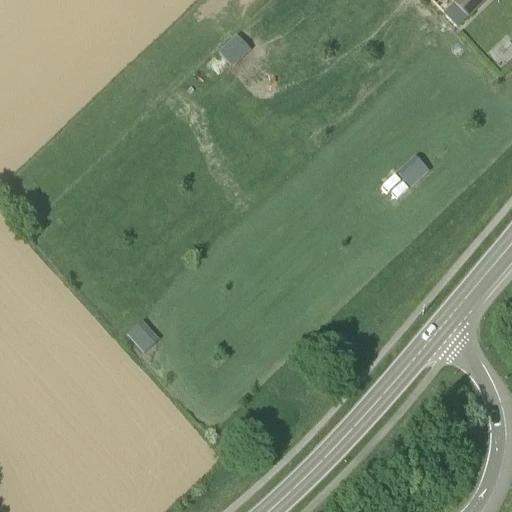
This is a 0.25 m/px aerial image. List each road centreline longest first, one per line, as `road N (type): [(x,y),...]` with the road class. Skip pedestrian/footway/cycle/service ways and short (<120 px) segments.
road 1 (tertiary): [(266,511),(436,332)]
road 2 (motorway): [(470,511),(493,472),(495,404),(436,332)]
